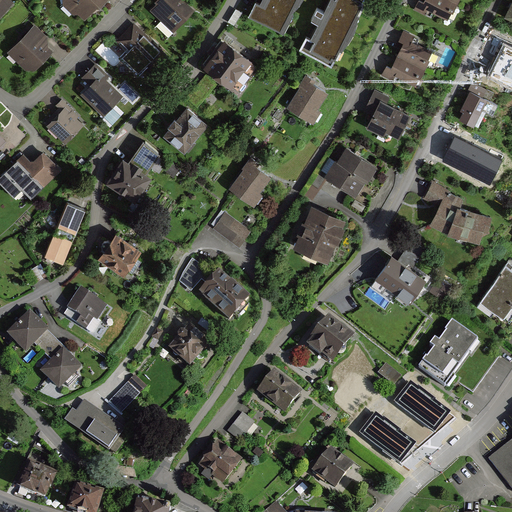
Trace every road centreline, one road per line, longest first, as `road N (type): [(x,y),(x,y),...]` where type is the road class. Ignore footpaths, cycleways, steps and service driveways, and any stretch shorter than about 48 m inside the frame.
road 1 (residential): [(172,479),(371,243),(497,0)]
road 2 (residential): [(172,479),(162,470),(265,313),(247,261),(358,91),(401,0)]
road 3 (residential): [(234,0),(188,64),(105,153),(93,229),(76,266),(0,311)]
road 4 (residential): [(0,368),(99,480),(171,486)]
road 5 (residential): [(129,0),(38,95),(20,106),(0,93)]
road 6 (residential): [(388,511),(511,386)]
